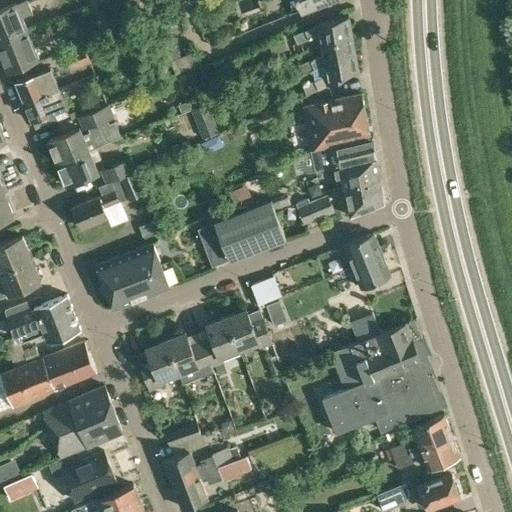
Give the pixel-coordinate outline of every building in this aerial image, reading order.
[(28,0),(18,0),(0,7),(0,39),(28,29),(23,16),(34,11),(28,0)] [(150,0),(154,9),(162,13),(170,10),(174,2),(173,0),(150,0)] [(288,0),(293,11),(326,0),(288,0)] [(319,23),(317,24),(294,34),(298,43),(319,34),(321,46),(353,36),(349,17),(319,23)] [(28,29),(0,39),(0,53),(7,72),(40,59),(28,29)] [(273,53),(290,47),(284,32),(268,39),(273,53)] [(82,42),(80,36),(70,40),(72,46),(82,42)] [(353,36),(321,46),(323,54),(300,64),(304,73),(325,64),(343,57),(357,53),(353,36)] [(72,69),(92,62),(84,45),(65,53),(72,69)] [(195,52),(171,61),(176,74),(200,64),(195,52)] [(343,57),(325,64),(327,74),(304,84),(308,93),(353,74),(353,72),(360,70),(357,53),(343,57)] [(210,63),(198,68),(206,88),(226,80),(221,68),(213,71),(210,63)] [(276,79),(294,74),(292,64),(274,69),(276,79)] [(16,81),(25,102),(60,88),(51,67),(16,81)] [(60,88),(25,102),(32,120),(33,120),(36,128),(69,115),(66,106),(68,106),(60,88)] [(374,134),(371,134),(362,92),(302,104),(311,146),(311,148),(374,134)] [(189,141),(218,129),(206,101),(177,113),(189,141)] [(87,128),(116,117),(110,103),(81,114),(87,128)] [(213,113),(221,131),(230,127),(233,126),(225,108),(213,113)] [(48,140),(57,162),(97,146),(122,135),(116,120),(83,133),(81,126),(48,140)] [(224,140),(230,137),(232,132),(230,127),(221,131),(224,140)] [(374,134),(311,148),(302,154),(305,171),(335,165),(336,168),(378,158),(376,133),(374,134)] [(97,146),(57,162),(67,185),(99,171),(95,161),(102,158),(97,146)] [(106,182),(138,169),(132,155),(100,169),(106,182)] [(378,158),(336,168),(337,175),(342,174),(345,186),(381,178),(381,177),(382,177),(378,160),(378,158)] [(100,185),(103,193),(100,194),(73,205),(82,227),(109,216),(105,207),(146,190),(137,169),(100,185)] [(381,178),(345,186),(351,215),(386,202),(381,178)] [(323,193),(320,186),(315,183),(308,186),(313,197),(323,193)] [(254,200),(247,184),(229,191),(236,208),(254,200)] [(291,203),(286,191),(272,196),(277,208),(291,203)] [(6,193),(0,195),(0,220),(15,214),(6,193)] [(305,222),(335,210),(328,193),(298,205),(305,222)] [(206,232),(208,236),(211,244),(279,216),(272,199),(216,220),(219,227),(206,232)] [(279,216),(211,244),(214,252),(226,247),(230,258),(286,237),(279,216)] [(345,243),(351,259),(353,265),(383,253),(374,231),(345,243)] [(0,269),(0,270),(32,257),(23,234),(0,244),(0,269)] [(97,263),(106,285),(162,263),(154,241),(97,263)] [(383,253),(353,265),(362,286),(392,274),(383,253)] [(10,293),(42,280),(32,257),(0,270),(0,295),(9,292),(10,293)] [(162,263),(106,285),(114,307),(171,285),(162,263)] [(259,302),(283,293),(275,274),(252,283),(259,302)] [(18,332),(75,311),(68,293),(31,307),(29,303),(42,298),(41,294),(5,308),(14,333),(18,332)] [(353,305),(357,315),(373,310),(369,300),(353,305)] [(247,308),(227,315),(240,348),(259,341),(260,346),(273,341),(263,315),(251,320),(247,308)] [(351,320),(359,340),(360,340),(382,331),(373,310),(351,320)] [(75,311),(18,332),(21,340),(45,331),(48,341),(81,328),(75,311)] [(213,335),(202,339),(212,365),(212,364),(215,363),(220,374),(227,371),(221,355),(240,348),(227,315),(208,322),(213,335)] [(407,321),(382,331),(360,340),(361,344),(369,341),(371,344),(379,341),(383,350),(413,338),(413,337),(407,321)] [(186,331),(167,338),(179,371),(184,383),(215,371),(212,364),(212,365),(202,339),(191,343),(186,331)] [(360,340),(359,340),(351,343),(366,379),(421,357),(420,356),(429,352),(421,334),(413,337),(413,338),(383,350),(379,341),(371,344),(369,341),(361,344),(360,340)] [(149,350),(138,354),(150,388),(144,390),(149,405),(158,402),(152,387),(163,383),(161,378),(179,371),(167,338),(147,346),(149,350)] [(86,339),(43,356),(56,387),(98,370),(86,339)] [(29,361),(41,357),(36,344),(24,349),(29,361)] [(280,370),(274,354),(266,357),(272,373),(280,370)] [(29,361),(1,372),(0,372),(0,408),(56,387),(43,356),(41,357),(29,361)] [(421,357),(366,379),(323,396),(337,431),(377,416),(382,429),(440,406),(423,364),(421,357)] [(249,365),(238,368),(243,386),(253,383),(249,365)] [(50,426),(77,414),(80,422),(114,408),(105,385),(71,398),(43,409),(46,418),(50,426)] [(77,414),(50,426),(61,455),(124,431),(114,408),(80,422),(77,414)] [(407,440),(390,447),(385,449),(387,456),(378,459),(380,463),(394,458),(453,435),(445,413),(413,425),(419,442),(410,446),(407,440)] [(224,432),(235,429),(231,419),(221,422),(224,432)] [(170,444),(202,434),(198,420),(166,431),(170,444)] [(453,435),(394,458),(397,468),(415,461),(413,455),(423,451),(429,467),(461,455),(453,435)] [(164,459),(173,482),(242,457),(238,446),(231,448),(230,445),(212,452),(213,454),(200,459),(202,465),(198,466),(191,449),(164,459)] [(119,481),(105,450),(77,463),(73,456),(51,466),(56,477),(64,474),(76,500),(92,493),(91,491),(102,486),(103,488),(119,481)] [(339,462),(336,454),(324,459),(327,467),(339,462)] [(251,469),(246,455),(242,457),(173,482),(182,505),(209,495),(202,478),(207,476),(209,482),(222,477),(223,480),(251,469)] [(0,482),(22,473),(14,457),(0,463),(0,482)] [(32,472),(4,484),(10,499),(38,487),(32,472)] [(428,507),(460,496),(451,472),(413,486),(417,496),(423,493),(428,507)] [(406,501),(410,493),(406,481),(378,493),(384,509),(406,501)] [(102,506),(105,511),(140,498),(134,482),(84,503),(88,511),(102,506)] [(146,511),(140,498),(105,511),(146,511)]
